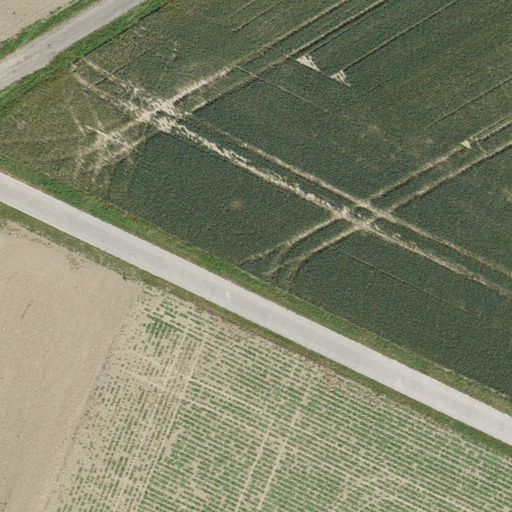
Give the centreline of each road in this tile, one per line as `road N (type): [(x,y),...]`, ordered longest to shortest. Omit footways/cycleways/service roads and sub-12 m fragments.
road 1 (track): [(0,191),(511,435)]
road 2 (track): [(0,77),(122,0)]
